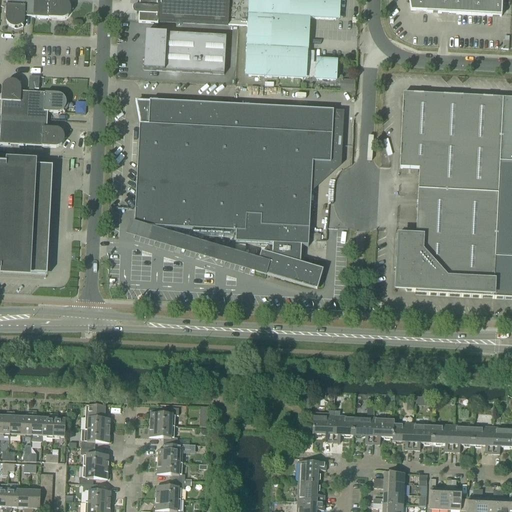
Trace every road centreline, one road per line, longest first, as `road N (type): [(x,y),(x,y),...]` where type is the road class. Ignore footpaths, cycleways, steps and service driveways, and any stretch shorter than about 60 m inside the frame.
road 1 (tertiary): [(88,331),(511,352)]
road 2 (tertiary): [(511,335),(89,314)]
road 3 (unclassified): [(100,74),(89,314)]
road 4 (unknown): [(367,112),(130,97)]
road 5 (unclassified): [(100,74),(0,69),(1,40),(101,45)]
road 6 (unclassified): [(360,230),(372,28)]
road 7 (residential): [(511,483),(486,473),(347,466)]
road 8 (unclassified): [(511,66),(404,60),(372,28)]
